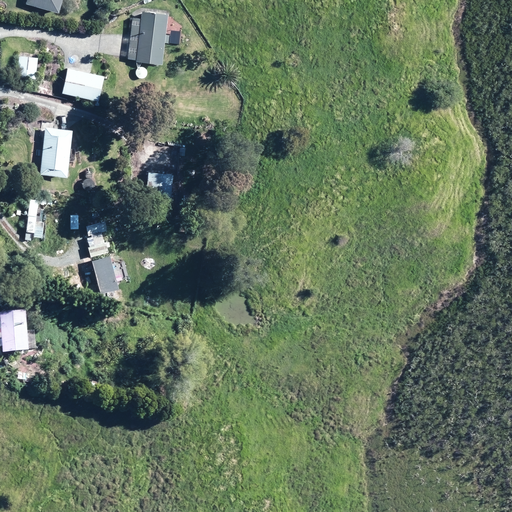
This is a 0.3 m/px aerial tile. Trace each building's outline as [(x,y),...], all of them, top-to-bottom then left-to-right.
[(25,0),(25,2),(57,11),(60,0),(25,0)] [(164,34),(167,13),(141,9),(140,17),(132,16),(127,58),(161,62),(163,41),(167,41),(168,35),(164,34)] [(18,55),(16,77),(34,79),(36,56),(18,55)] [(96,100),(101,76),(90,73),(66,68),(60,93),(85,98),(96,100)] [(44,125),(38,172),(64,176),(71,129),(44,125)] [(146,170),(144,203),(168,205),(171,172),(146,170)] [(56,206),(53,206),(53,212),(55,212),(55,218),(63,219),(64,202),(56,202),(56,206)] [(178,230),(196,234),(197,227),(179,223),(178,230)] [(104,243),(104,242),(86,247),(88,256),(106,252),(105,247),(108,246),(107,242),(104,243)] [(89,259),(98,292),(113,288),(114,292),(118,291),(107,254),(89,259)] [(0,324),(1,339),(0,338),(0,345),(1,346),(2,352),(27,350),(24,310),(0,311),(0,324)]
